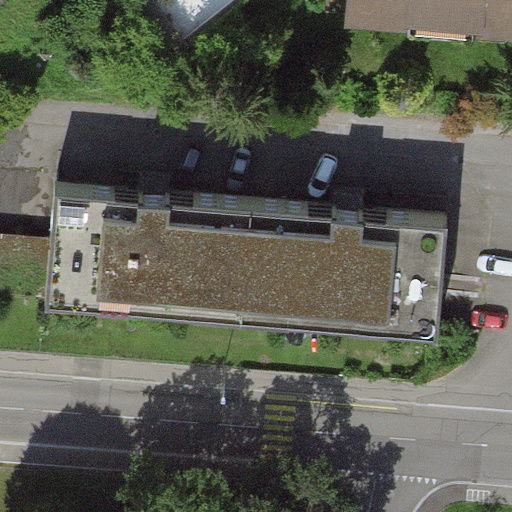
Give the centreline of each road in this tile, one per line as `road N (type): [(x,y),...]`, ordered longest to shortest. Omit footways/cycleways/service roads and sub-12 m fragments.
road 1 (tertiary): [(0,408),(388,438)]
road 2 (tertiary): [(388,438),(511,448)]
